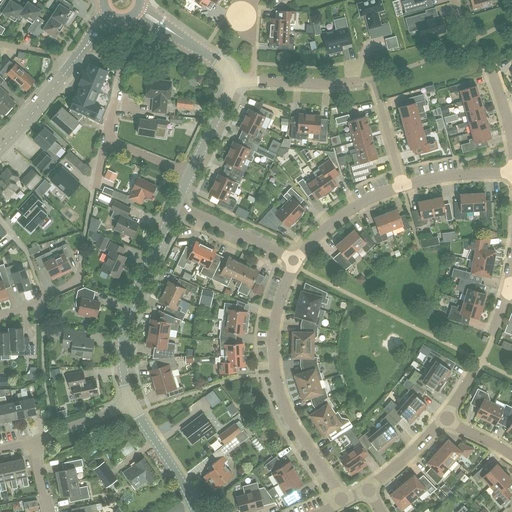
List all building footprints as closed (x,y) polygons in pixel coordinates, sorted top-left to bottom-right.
[(19,15),(24,8),(11,0),(10,0),(9,0),(3,0),(0,5),(0,17),(2,14),(15,22),(16,22),(20,15),(19,15)] [(65,26),(73,12),(70,11),(74,6),(64,0),(56,0),(56,2),(60,4),(51,17),(65,26)] [(366,13),(370,28),(382,24),(377,7),(383,5),(381,0),(369,0),(356,4),(360,15),(366,13)] [(408,0),(402,2),(406,13),(429,7),(427,0),(408,0)] [(470,0),(473,9),(481,6),(481,4),(493,1),(493,0),(470,0)] [(38,17),(42,11),(45,6),(38,2),(36,6),(28,2),(24,8),(19,15),(20,15),(16,22),(20,24),(24,18),(32,24),(28,31),(33,34),(42,20),(38,17)] [(270,31),(289,32),(289,25),(295,25),(295,11),(278,11),(278,19),(271,19),(270,31)] [(445,31),(441,16),(429,19),(427,13),(406,19),(408,26),(418,23),(422,38),(445,31)] [(47,23),(42,20),(33,34),(38,38),(42,31),(55,40),(65,26),(51,17),(47,23)] [(351,43),(345,18),(334,20),(336,30),(323,33),(327,53),(342,50),(341,44),(343,43),(344,45),(351,43)] [(388,24),(383,25),(384,28),(381,29),(383,35),(390,33),(388,24)] [(289,32),(270,31),(269,43),(282,44),(282,49),(293,50),(294,44),(294,38),(288,37),(289,32)] [(349,62),(359,60),(357,52),(347,54),(349,62)] [(7,58),(0,65),(0,73),(3,76),(14,64),(7,58)] [(76,95),(70,109),(71,109),(84,114),(85,115),(84,116),(102,124),(100,123),(102,118),(110,101),(108,101),(110,97),(114,76),(107,73),(108,71),(90,63),(88,68),(86,72),(84,71),(78,84),(80,85),(76,95)] [(16,82),(27,91),(35,81),(16,65),(7,75),(11,78),(8,83),(12,87),(16,82)] [(0,86),(0,85),(5,80),(0,75),(0,114),(1,116),(2,115),(3,116),(16,103),(9,97),(10,96),(0,86)] [(170,100),(172,82),(148,80),(147,98),(154,99),(153,113),(167,114),(168,100),(170,100)] [(463,101),(479,97),(476,86),(461,90),(460,84),(448,88),(450,94),(455,92),(456,96),(461,95),(463,101)] [(426,104),(425,101),(423,95),(412,98),(413,104),(398,108),(401,119),(418,115),(418,114),(425,112),(423,106),(425,106),(426,104)] [(464,105),(466,112),(482,107),(479,97),(463,101),(456,103),(457,107),(464,105)] [(177,107),(193,110),(194,100),(178,98),(177,107)] [(54,116),(50,120),(67,135),(79,123),(78,122),(83,115),(84,114),(71,109),(68,113),(62,107),(54,116)] [(485,118),(482,107),(466,112),(457,114),(458,118),(467,115),(469,122),(485,118)] [(249,110),(245,120),(260,127),(265,117),(271,120),(274,114),(261,108),(259,114),(249,110)] [(425,112),(418,114),(418,115),(401,119),(404,129),(421,124),(419,118),(426,116),(425,112)] [(308,133),(309,133),(310,116),(299,115),(298,127),(292,126),(291,139),(308,140),(308,133)] [(337,125),(349,122),(352,132),(352,133),(369,128),(366,116),(351,120),(349,115),(335,119),(337,125)] [(321,116),(310,116),(309,133),(314,133),(313,139),(319,140),(319,142),(326,142),(327,129),(320,129),(321,116)] [(179,118),(178,127),(186,128),(185,130),(194,134),(200,120),(179,118)] [(472,133),(488,128),(485,118),(469,122),(458,125),(459,129),(470,126),(472,133)] [(140,119),(138,133),(154,136),(156,137),(165,139),(167,128),(166,128),(167,121),(157,119),(157,121),(148,120),(148,121),(140,119)] [(245,120),(240,130),(242,131),(251,135),(248,141),(259,146),(262,139),(260,138),(262,134),(258,132),(260,127),(245,120)] [(423,130),(421,124),(404,129),(407,139),(424,134),(424,135),(431,133),(430,129),(423,130)] [(447,128),(449,135),(458,132),(456,126),(447,128)] [(354,143),(372,138),(369,128),(352,133),(352,132),(345,134),(346,138),(353,136),(354,143)] [(491,139),(488,128),(472,133),(473,139),(469,140),(470,143),(461,145),(463,153),(478,149),(476,143),(491,139)] [(56,154),(62,148),(55,141),(56,139),(44,129),(35,139),(47,150),(48,148),(56,154)] [(427,145),(424,135),(424,134),(407,139),(410,150),(414,149),(415,155),(438,149),(437,142),(427,145)] [(354,143),(356,149),(349,151),(351,155),(357,153),(374,148),(372,138),(354,143)] [(234,142),(230,152),(245,160),(251,162),(254,156),(252,156),(254,152),(256,153),(259,146),(248,141),(246,147),(236,143),(234,142)] [(368,168),(364,169),(362,163),(377,159),(374,148),(357,153),(360,163),(351,166),(354,178),(369,174),(368,168)] [(282,163),(293,162),(292,149),(281,150),(282,163)] [(47,164),(52,159),(44,152),(40,157),(47,164)] [(69,152),(64,157),(80,170),(84,165),(69,152)] [(230,152),(225,162),(235,167),(232,173),(242,178),(247,167),(243,165),(245,160),(230,152)] [(318,167),(319,168),(313,173),(317,178),(328,195),(332,192),(334,190),(335,188),(335,187),(337,186),(331,177),(338,173),(329,160),(318,167)] [(62,168),(51,180),(69,196),(80,184),(62,168)] [(14,183),(19,178),(9,169),(4,174),(6,177),(0,182),(0,190),(7,198),(18,187),(14,183)] [(114,183),(118,174),(108,170),(104,178),(114,183)] [(219,175),(214,185),(230,192),(235,195),(238,189),(243,178),(242,178),(232,173),(229,179),(219,175)] [(158,190),(156,188),(157,187),(138,178),(132,191),(133,191),(129,199),(141,205),(145,197),(151,200),(153,193),(156,193),(158,190)] [(317,178),(311,182),(309,179),(305,182),(303,179),(298,183),(306,194),(311,191),(317,199),(318,198),(320,199),(322,198),(324,197),(328,195),(317,178)] [(25,184),(31,189),(35,184),(29,179),(25,184)] [(214,185),(210,195),(220,200),(217,205),(233,212),(237,202),(227,198),(230,192),(214,185)] [(289,201),(284,207),(298,220),(301,217),(303,215),(304,213),(303,211),(305,210),(297,203),(301,198),(291,188),(283,196),(289,201)] [(125,202),(128,196),(114,191),(112,197),(125,202)] [(472,194),(473,211),(480,211),(480,218),(492,218),(491,203),(485,204),(485,193),(472,194)] [(18,221),(30,233),(47,214),(40,207),(43,203),(33,194),(18,210),(23,215),(18,221)] [(473,211),(472,194),(460,195),(460,205),(455,206),(455,220),(467,219),(466,212),(473,211)] [(430,200),(433,217),(445,214),(447,221),(453,220),(450,206),(444,208),(442,197),(430,200)] [(433,217),(430,200),(418,202),(420,213),(412,214),(416,228),(423,226),(427,225),(429,222),(428,218),(433,217)] [(133,238),(139,225),(130,220),(131,218),(128,217),(131,210),(115,202),(112,210),(114,211),(111,218),(119,222),(115,230),(133,238)] [(298,220),(284,207),(279,212),(274,207),(258,223),(272,230),(281,221),(288,228),(289,226),(291,226),(293,225),(295,224),(298,220)] [(385,214),(392,230),(403,226),(405,230),(410,228),(406,217),(401,219),(397,210),(385,214)] [(392,230),(385,214),(374,219),(378,228),(372,230),(377,244),(388,239),(385,233),(392,230)] [(354,230),(345,238),(356,252),(362,247),(366,253),(375,245),(365,234),(361,238),(354,230)] [(98,242),(96,245),(104,248),(108,239),(101,235),(98,242)] [(356,252),(345,238),(335,246),(342,254),(334,261),(345,270),(356,261),(352,256),(356,252)] [(490,239),(483,239),(483,246),(471,247),(470,240),(469,247),(476,248),(475,253),(470,253),(468,257),(467,260),(473,261),(493,265),(495,252),(488,250),(490,239)] [(121,269),(126,258),(122,256),(125,249),(112,243),(108,250),(111,252),(102,271),(118,279),(122,270),(121,269)] [(184,250),(177,266),(183,269),(186,263),(190,265),(192,262),(198,265),(206,247),(196,243),(191,254),(184,250)] [(53,255),(63,276),(73,271),(71,268),(72,268),(68,260),(73,257),(67,244),(57,249),(58,253),(53,255)] [(206,247),(198,265),(203,267),(202,271),(200,275),(212,281),(214,276),(213,276),(218,266),(211,263),(216,252),(206,247)] [(53,280),(63,276),(53,255),(48,257),(46,254),(36,259),(41,270),(47,267),(52,278),(53,280)] [(218,266),(213,276),(214,276),(223,281),(225,277),(231,280),(239,263),(228,258),(223,269),(218,266)] [(491,277),(493,265),(473,261),(471,274),(491,277)] [(239,263),(231,280),(236,282),(235,286),(239,288),(241,285),(240,284),(248,267),(239,263)] [(8,277),(6,268),(4,265),(0,266),(0,271),(1,274),(2,279),(8,277)] [(6,268),(8,277),(10,281),(16,280),(20,292),(31,289),(25,270),(18,272),(16,265),(6,268)] [(239,288),(238,291),(247,296),(251,289),(254,282),(258,274),(259,272),(248,267),(240,284),(241,285),(239,288)] [(452,277),(460,279),(467,281),(469,273),(454,269),(452,277)] [(2,279),(1,274),(0,274),(0,302),(9,299),(3,281),(2,279)] [(466,296),(464,301),(482,307),(486,294),(476,291),(477,290),(472,289),(474,282),(467,281),(460,279),(457,291),(462,292),(462,294),(466,296)] [(169,282),(164,292),(180,300),(181,300),(184,294),(188,296),(189,292),(194,294),(197,288),(183,281),(180,287),(169,282)] [(253,293),(260,296),(264,287),(257,284),(253,293)] [(299,304),(318,309),(320,303),(327,305),(328,299),(326,298),(328,293),(315,288),(313,295),(303,292),(299,304)] [(77,307),(80,308),(79,315),(91,317),(91,315),(97,317),(100,303),(93,302),(95,293),(85,289),(79,292),(77,300),(77,307)] [(199,304),(211,307),(213,293),(202,290),(200,298),(199,304)] [(164,292),(159,302),(166,305),(170,307),(167,314),(168,314),(179,320),(181,321),(185,314),(180,312),(182,307),(178,305),(181,300),(180,300),(164,292)] [(479,319),(482,307),(464,301),(462,307),(458,305),(457,307),(452,306),(448,319),(461,323),(463,316),(466,317),(468,316),(479,319)] [(246,314),(246,312),(236,311),(236,305),(224,304),(222,320),(245,323),(248,324),(249,314),(246,314)] [(318,309),(299,304),(296,316),(306,319),(304,325),(317,327),(320,318),(316,317),(318,309)] [(152,320),(150,333),(168,337),(169,330),(178,331),(179,320),(168,314),(167,314),(163,312),(160,311),(158,321),(152,320)] [(233,333),(244,334),(244,333),(247,333),(248,324),(245,323),(222,320),(222,327),(220,338),(232,339),(233,333)] [(315,338),(317,336),(317,328),(317,327),(304,325),(304,333),(294,333),(293,345),(313,345),(313,338),(315,338)] [(49,326),(48,335),(60,336),(61,327),(49,326)] [(23,329),(9,329),(10,333),(10,350),(11,350),(11,354),(19,354),(19,356),(30,356),(30,346),(24,346),(24,337),(23,329)] [(92,358),(94,343),(80,342),(81,334),(65,332),(63,346),(73,347),(72,356),(92,358)] [(0,360),(2,360),(2,354),(11,354),(11,350),(10,350),(10,333),(0,333),(0,360)] [(150,333),(148,346),(163,348),(161,358),(159,358),(160,359),(174,358),(174,357),(176,344),(167,343),(168,337),(150,333)] [(225,350),(225,356),(244,355),(243,344),(233,345),(232,339),(220,338),(221,350),(225,350)] [(303,365),(317,363),(317,358),(313,358),(313,345),(293,345),(293,358),(303,358),(303,365)] [(444,381),(448,375),(449,376),(450,376),(452,373),(452,371),(443,365),(446,358),(431,349),(428,356),(431,358),(429,362),(433,365),(429,371),(444,381)] [(196,361),(194,353),(188,354),(190,362),(196,361)] [(219,357),(219,363),(220,374),(234,373),(234,367),(245,366),(245,365),(247,365),(246,355),(244,355),(225,356),(219,357)] [(151,370),(150,371),(153,383),(173,377),(171,372),(177,370),(174,358),(160,359),(162,367),(158,368),(151,370)] [(322,380),(320,373),(317,363),(303,365),(306,373),(296,376),(299,388),(322,380)] [(60,378),(58,368),(51,370),(53,380),(60,378)] [(418,377),(413,384),(424,392),(429,386),(438,392),(439,392),(441,389),(446,382),(444,381),(429,371),(425,377),(420,374),(418,377)] [(76,400),(99,395),(96,381),(86,383),(83,372),(68,375),(71,389),(74,389),(76,400)] [(1,385),(9,385),(9,377),(1,377),(1,385)] [(173,377),(153,383),(157,395),(170,391),(172,397),(184,393),(183,387),(176,389),(173,377)] [(409,397),(405,403),(418,415),(423,409),(424,410),(425,410),(427,408),(427,406),(419,399),(424,392),(413,384),(407,379),(402,385),(408,391),(405,394),(409,397)] [(299,388),(303,400),(313,396),(316,404),(328,398),(322,380),(299,388)] [(27,417),(37,415),(33,398),(28,400),(28,397),(26,388),(21,390),(22,393),(27,417)] [(476,415),(486,420),(494,404),(489,402),(490,400),(488,394),(478,389),(472,401),(481,405),(476,415)] [(27,417),(22,393),(18,394),(19,401),(13,403),(17,419),(27,417)] [(17,419),(13,403),(7,404),(6,397),(2,398),(7,421),(17,419)] [(334,415),(333,415),(329,409),(333,406),(328,398),(316,404),(320,410),(311,416),(317,426),(334,415)] [(418,415),(405,403),(400,408),(396,404),(388,414),(397,423),(403,417),(411,425),(413,424),(415,422),(414,421),(414,420),(418,415)] [(503,409),(494,404),(486,420),(496,425),(501,416),(508,419),(511,412),(511,407),(505,405),(503,409)] [(334,415),(317,426),(324,436),(333,430),(337,437),(349,429),(338,412),(333,415),(334,415)] [(392,429),(397,423),(388,414),(384,418),(380,421),(384,425),(377,430),(389,445),(394,440),(395,441),(397,441),(399,439),(399,437),(392,429)] [(183,431),(182,433),(184,436),(186,436),(192,444),(205,434),(208,439),(216,432),(203,415),(182,430),(183,431)] [(235,424),(219,436),(225,444),(235,436),(241,432),(235,424)] [(389,445),(377,430),(372,435),(369,431),(358,439),(366,450),(373,445),(380,453),(382,453),(384,452),(384,450),(384,449),(389,445)] [(241,444),(235,436),(225,444),(224,445),(230,452),(241,444)] [(448,440),(441,448),(455,461),(461,454),(466,459),(474,449),(462,444),(458,449),(448,440)] [(354,453),(341,462),(351,476),(366,465),(362,459),(367,456),(360,445),(355,449),(354,453)] [(441,448),(434,455),(448,468),(455,461),(441,448)] [(210,472),(203,477),(214,491),(222,484),(223,485),(225,485),(226,483),(225,482),(233,476),(223,464),(230,459),(226,454),(220,459),(207,469),(210,472)] [(441,476),(448,468),(434,455),(427,463),(431,467),(426,473),(437,485),(443,478),(441,476)] [(273,473),(279,483),(295,474),(289,463),(281,468),(275,458),(265,466),(268,471),(270,470),(272,473),(273,473)] [(12,462),(16,479),(22,478),(24,487),(29,486),(27,476),(24,459),(12,462)] [(149,483),(157,478),(144,459),(123,473),(135,490),(148,481),(149,483)] [(69,469),(56,472),(59,485),(78,481),(75,468),(84,467),(82,460),(68,462),(69,469)] [(1,464),(5,481),(11,480),(13,489),(18,488),(16,479),(12,462),(1,464)] [(107,489),(117,482),(105,464),(95,470),(107,489)] [(490,486),(504,473),(496,465),(487,474),(482,469),(472,477),(481,486),(486,481),(490,486)] [(505,474),(504,473),(490,486),(497,493),(493,497),(501,505),(511,495),(505,488),(511,481),(510,480),(510,477),(507,474),(505,474)] [(295,474),(279,483),(286,494),(281,497),(286,507),(298,499),(293,490),(302,485),(295,474)] [(406,482),(418,497),(426,490),(430,495),(437,489),(423,476),(418,480),(414,475),(406,482)] [(75,502),(90,499),(88,486),(79,488),(78,481),(59,485),(62,497),(74,495),(75,502)] [(418,497),(406,482),(398,489),(410,503),(418,497)] [(238,504),(236,504),(238,511),(240,510),(240,511),(255,508),(256,510),(263,508),(263,506),(259,491),(258,489),(257,484),(243,487),(245,495),(236,497),(238,504)] [(410,503),(398,489),(394,492),(392,490),(388,493),(399,506),(396,509),(398,511),(403,511),(402,510),(410,503)] [(22,500),(15,503),(17,509),(24,506),(22,500)] [(25,509),(39,507),(38,501),(24,503),(25,509)] [(96,505),(80,508),(80,511),(93,511),(98,511),(102,510),(101,503),(96,504),(96,505)]
